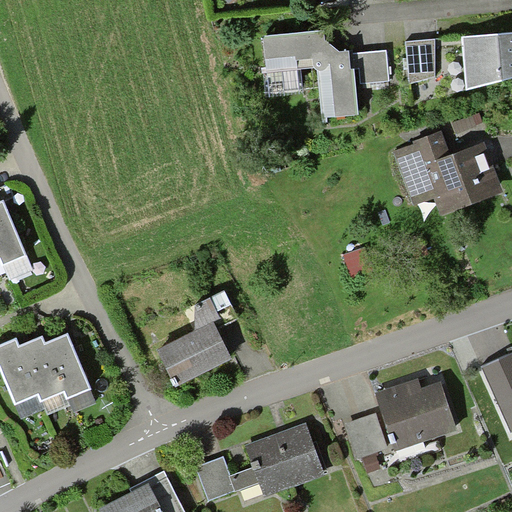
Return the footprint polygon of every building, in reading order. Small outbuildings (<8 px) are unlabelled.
[(352,52),(350,52),(350,54),(340,55),(336,52),(326,44),(325,34),(263,39),(266,74),(313,70),(318,74),(321,120),(359,117),(356,70),(359,70),(361,85),(388,83),(386,53),(352,56),(352,52)] [(462,39),(466,93),(511,81),(511,34),(467,38),(462,39)] [(406,44),(409,85),(437,78),(434,41),(406,44)] [(484,142),(449,155),(441,133),(395,149),(415,205),(436,198),(442,215),(502,193),(484,142)] [(0,257),(3,264),(26,254),(3,201),(0,202),(0,257)] [(158,350),(175,383),(231,354),(215,323),(223,319),(211,296),(198,303),(209,323),(158,350)] [(19,345),(16,340),(0,346),(0,363),(18,403),(38,394),(41,401),(64,391),(67,398),(91,387),(67,334),(46,344),(42,335),(19,345)] [(511,353),(483,366),(510,429),(511,428),(511,353)] [(347,423),(358,460),(457,430),(441,376),(377,395),(382,413),(347,423)] [(266,495),(325,473),(306,422),(245,444),(253,467),(230,475),(223,457),(193,468),(205,501),(260,481),(266,495)] [(97,510),(98,511),(182,511),(163,475),(97,510)]
